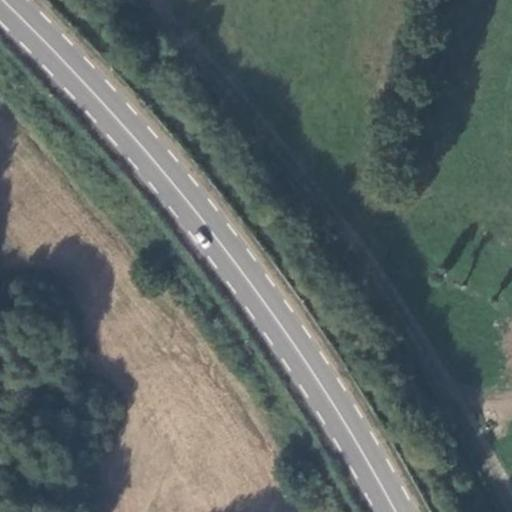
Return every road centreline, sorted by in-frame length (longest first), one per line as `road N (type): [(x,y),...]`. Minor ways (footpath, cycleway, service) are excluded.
road 1 (secondary): [(396,511),(347,419),(243,270),(130,131),(7,0)]
road 2 (track): [(511,511),(465,414),(360,251),(156,0)]
